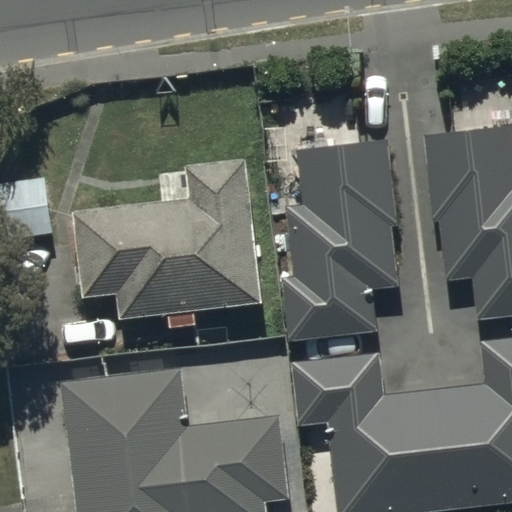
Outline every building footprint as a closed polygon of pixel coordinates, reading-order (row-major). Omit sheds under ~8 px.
[(511,122),(425,132),(434,218),(441,217),(448,278),(474,275),(479,318),(511,314),(511,122)] [(401,224),(390,135),(298,146),(304,202),(287,204),(295,273),(283,274),(291,340),(380,329),(375,287),(401,284),(394,224),(401,224)] [(161,197),(74,207),(84,295),(118,291),(121,317),(170,311),(171,325),(199,322),(197,308),(265,300),(249,154),(187,161),(188,170),(158,173),(161,197)] [(55,230),(47,174),(0,180),(0,196),(6,237),(55,230)] [(485,380),(437,385),(450,509),(511,502),(511,334),(481,338),(485,380)] [(338,511),(420,511),(450,509),(437,385),(387,391),(383,349),(293,359),(300,424),(328,420),(338,511)] [(184,364),(61,379),(77,511),(270,511),(269,500),(293,497),(283,412),(191,423),(184,364)]
